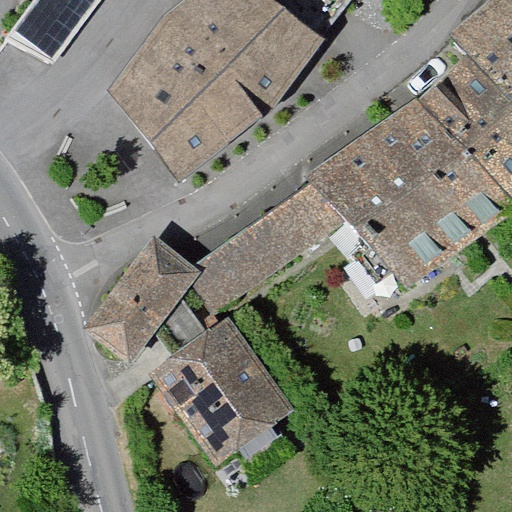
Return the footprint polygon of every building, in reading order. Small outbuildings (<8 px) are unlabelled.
[(40,0),(14,35),(55,66),(104,0),(40,0)] [(156,235),(86,330),(129,367),(179,300),(196,329),(343,225),(405,294),(510,222),(511,220),(511,0),(498,0),(455,32),(471,53),(300,191),(194,268),(156,235)] [(162,160),(178,182),(280,102),(325,41),(322,39),(276,5),(269,0),(188,0),(167,15),(114,93),(162,160)] [(279,0),(276,5),(322,39),(337,19),(351,0),(279,0)] [(228,320),(148,374),(212,467),(292,413),(228,320)]
